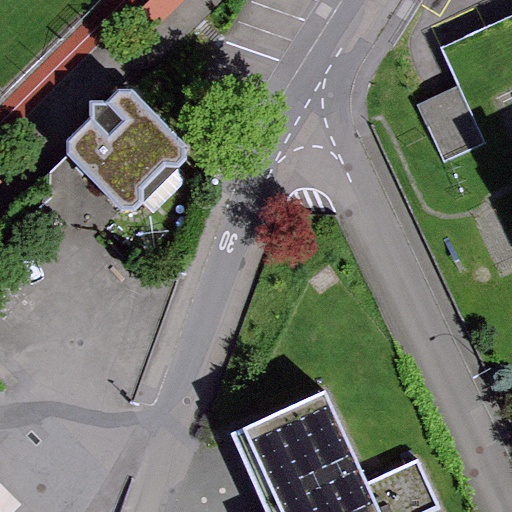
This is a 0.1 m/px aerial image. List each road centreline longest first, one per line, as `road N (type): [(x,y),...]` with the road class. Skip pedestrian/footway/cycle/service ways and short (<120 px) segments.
road 1 (residential): [(315,93),(362,222),(500,511)]
road 2 (residential): [(315,93),(278,146),(188,356),(134,511)]
